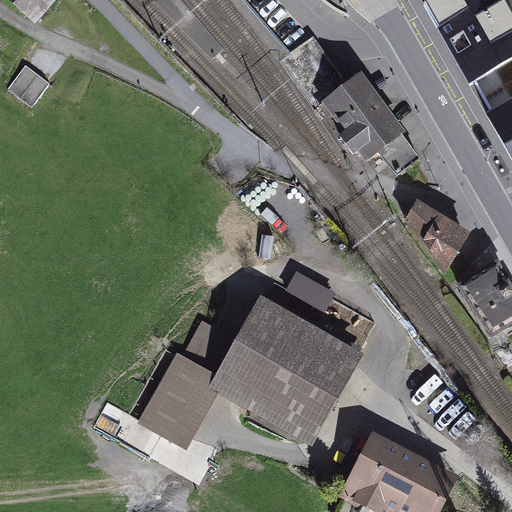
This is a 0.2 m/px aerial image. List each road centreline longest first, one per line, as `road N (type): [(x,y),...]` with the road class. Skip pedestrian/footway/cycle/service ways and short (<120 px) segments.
road 1 (unclassified): [(381,0),(511,230)]
road 2 (track): [(0,13),(189,98)]
